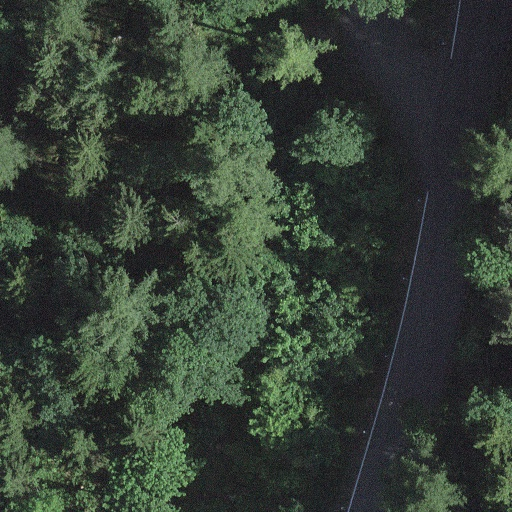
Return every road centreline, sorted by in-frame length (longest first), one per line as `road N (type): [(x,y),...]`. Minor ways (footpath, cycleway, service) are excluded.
road 1 (residential): [(377,511),(489,0)]
road 2 (track): [(390,0),(469,116)]
